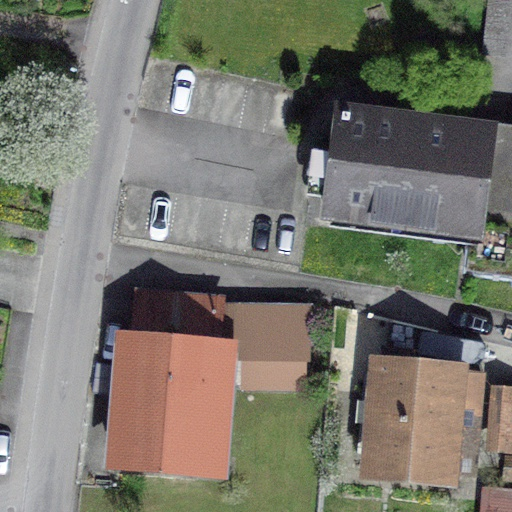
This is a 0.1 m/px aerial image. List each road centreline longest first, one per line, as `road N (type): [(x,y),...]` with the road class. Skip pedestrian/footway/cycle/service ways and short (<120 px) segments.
road 1 (residential): [(90,252),(511,332)]
road 2 (residential): [(90,252),(49,511)]
road 3 (residential): [(150,0),(90,252)]
